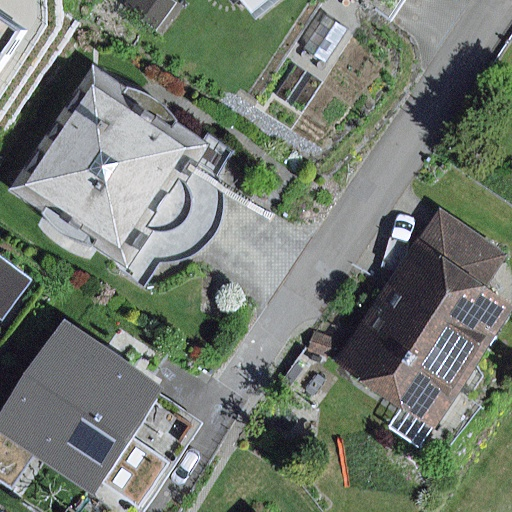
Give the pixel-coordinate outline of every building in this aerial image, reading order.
[(0,0),(0,114),(54,29),(6,0),(0,0)] [(175,4),(169,0),(126,0),(121,8),(155,32),(175,4)] [(356,0),(389,21),(402,0),(356,0)] [(322,18),(302,51),(323,64),(343,30),(322,18)] [(231,153),(93,62),(6,192),(144,284),(163,256),(189,251),(213,232),(222,204),(220,171),(231,153)] [(504,256),(438,212),(337,364),(430,426),(509,307),(482,289),(504,256)] [(0,322),(32,282),(0,257),(0,322)] [(59,321),(0,408),(0,486),(9,492),(30,460),(85,497),(80,504),(92,511),(140,511),(200,424),(156,394),(160,389),(59,321)]
